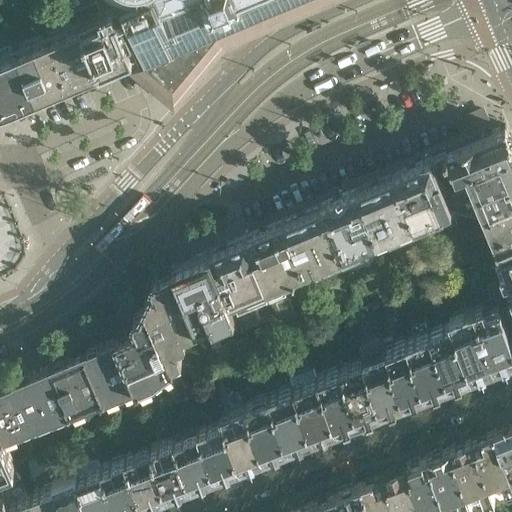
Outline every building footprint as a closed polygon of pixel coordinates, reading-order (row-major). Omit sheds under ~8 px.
[(109,0),(110,1),(128,6),(132,16),(123,19),(132,39),(133,39),(135,38),(136,38),(137,38),(138,38),(139,38),(140,38),(142,39),(143,40),(144,41),(144,42),(145,42),(145,44),(146,44),(146,45),(146,47),(146,48),(146,50),(145,52),(144,53),(144,54),(143,54),(143,55),(142,55),(141,56),(140,56),(139,56),(139,57),(140,60),(134,63),(116,71),(146,97),(166,114),(198,75),(227,39),(319,0),(109,0)] [(133,39),(132,39),(123,19),(121,20),(115,6),(99,13),(101,17),(100,18),(100,19),(82,26),(102,72),(139,57),(139,56),(140,56),(141,56),(142,55),(143,55),(143,54),(144,54),(144,53),(145,52),(146,50),(146,48),(146,47),(146,45),(146,44),(145,44),(145,42),(144,42),(144,41),(143,40),(142,39),(140,38),(139,38),(138,38),(137,38),(136,38),(135,38),(133,39)] [(102,72),(82,26),(49,40),(69,86),(102,72)] [(69,86),(49,40),(17,54),(36,100),(69,86)] [(36,100),(17,54),(0,61),(0,114),(6,112),(11,110),(21,106),(36,100)] [(491,121),(484,106),(469,112),(476,127),(491,121)] [(511,138),(510,135),(506,124),(454,145),(455,145),(431,156),(451,204),(452,207),(473,213),(481,209),(511,196),(511,138)] [(451,204),(431,156),(394,171),(418,231),(435,224),(432,218),(443,213),(441,208),(451,204)] [(418,231),(394,171),(357,187),(377,235),(386,231),(389,236),(400,232),(402,238),(418,231)] [(377,235),(357,187),(320,202),(344,262),(360,255),(358,249),(369,244),(367,239),(377,235)] [(489,229),(511,220),(511,196),(481,209),(489,229)] [(344,262),(320,202),(283,218),(302,266),(312,262),(314,267),(325,263),(328,269),(344,262)] [(302,266),(283,218),(246,234),(270,293),(286,286),(284,280),(295,275),(293,270),(302,266)] [(495,254),(511,246),(511,220),(489,229),(494,241),(480,246),(484,258),(495,254)] [(270,293),(246,234),(209,249),(228,297),(239,327),(258,320),(250,301),(270,293)] [(480,246),(475,235),(463,239),(468,251),(480,246)] [(503,278),(505,278),(511,274),(511,246),(495,254),(501,269),(500,269),(503,278)] [(228,297),(209,249),(172,265),(173,269),(196,324),(203,341),(239,327),(228,297)] [(196,324),(173,269),(159,275),(158,274),(154,276),(152,279),(153,283),(154,284),(153,285),(150,291),(149,294),(149,293),(145,301),(169,364),(173,362),(181,359),(175,341),(182,338),(180,330),(196,324)] [(511,355),(511,344),(506,329),(494,300),(480,305),(479,304),(471,307),(493,363),(511,355)] [(169,364),(145,301),(144,303),(141,309),(140,311),(139,311),(137,312),(136,311),(133,317),(134,318),(134,320),(135,321),(138,326),(116,335),(117,336),(137,386),(165,375),(170,387),(181,383),(173,362),(169,364)] [(493,363),(471,307),(463,310),(464,312),(449,318),(451,323),(471,372),(493,363)] [(471,372),(451,323),(429,331),(448,380),(471,372)] [(448,380),(429,331),(407,340),(426,389),(448,380)] [(137,386),(117,336),(86,349),(104,398),(120,392),(122,397),(139,391),(137,386)] [(426,389),(407,340),(384,349),(404,398),(426,389)] [(104,398),(86,349),(86,348),(52,363),(71,411),(88,404),(90,409),(107,403),(104,398)] [(404,398),(384,349),(362,357),(381,406),(404,398)] [(381,406),(362,357),(339,366),(359,415),(381,406)] [(71,411),(52,363),(18,377),(37,424),(54,417),(56,422),(73,416),(71,411)] [(359,415),(339,366),(317,375),(336,424),(359,415)] [(336,424),(317,375),(292,384),(311,433),(336,424)] [(37,424),(18,377),(0,384),(0,429),(3,437),(19,430),(21,435),(39,429),(37,424)] [(311,433),(292,384),(268,394),(287,443),(311,433)] [(287,443),(268,394),(243,403),(262,452),(287,443)] [(262,452),(243,403),(220,412),(223,418),(239,461),(262,452)] [(239,461),(223,418),(199,428),(215,471),(239,461)] [(511,419),(494,427),(511,475),(511,419)] [(511,489),(511,475),(494,427),(472,436),(490,485),(502,480),(506,491),(511,489)] [(215,471),(199,428),(174,437),(190,480),(215,471)] [(3,437),(0,429),(0,468),(13,463),(3,437)] [(490,485),(472,436),(449,444),(467,493),(479,489),(483,500),(494,496),(490,485)] [(190,480),(174,437),(149,447),(165,490),(190,480)] [(467,493),(449,444),(427,453),(445,502),(457,498),(461,509),(471,505),(467,493)] [(165,490),(149,447),(125,456),(141,499),(165,490)] [(448,511),(445,502),(427,453),(404,462),(422,511),(434,506),(436,511),(448,511)] [(141,499),(125,456),(101,465),(117,509),(141,499)] [(422,511),(404,462),(382,470),(398,511),(422,511)] [(108,511),(117,509),(101,465),(77,474),(92,511),(108,511)] [(398,511),(382,470),(360,479),(373,511),(398,511)] [(92,511),(77,474),(53,483),(64,511),(92,511)] [(373,511),(360,479),(337,488),(345,511),(373,511)] [(12,511),(9,504),(10,499),(5,486),(2,486),(0,480),(0,511),(12,511)] [(64,511),(53,483),(30,492),(37,511),(64,511)] [(345,511),(337,488),(313,497),(318,511),(345,511)] [(37,511),(30,492),(10,499),(9,504),(12,511),(37,511)] [(318,511),(313,497),(289,506),(291,511),(318,511)]
